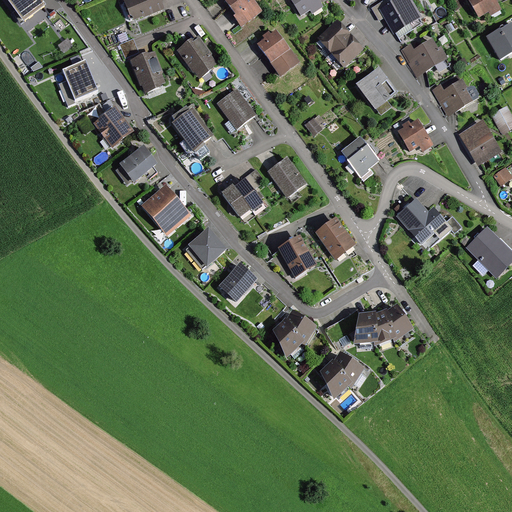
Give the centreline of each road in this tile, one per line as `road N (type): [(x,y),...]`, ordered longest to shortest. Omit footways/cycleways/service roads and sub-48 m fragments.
road 1 (unclassified): [(424,511),(110,200),(0,49)]
road 2 (residential): [(386,273),(335,309),(317,315),(300,307),(165,158),(128,89),(60,0)]
road 3 (residential): [(363,236),(194,0)]
road 4 (residential): [(484,207),(437,115),(341,0)]
road 5 (residential): [(484,207),(408,168),(394,175),(381,217),(363,236)]
road 6 (track): [(437,342),(511,441)]
